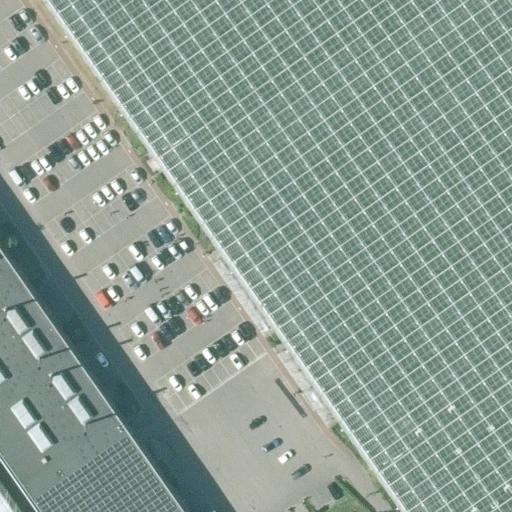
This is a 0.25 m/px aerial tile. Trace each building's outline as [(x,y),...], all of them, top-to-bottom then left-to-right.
[(511,511),(511,0),(51,0),(409,511),(511,511)] [(0,368),(10,370),(11,361),(27,353),(24,381),(32,382),(33,365),(50,385),(58,381),(48,359),(36,365),(25,342),(29,338),(18,317),(3,324),(16,313),(0,295),(0,286),(7,283),(8,272),(4,276),(0,266),(0,368)] [(11,391),(8,386),(0,390),(0,398),(11,417),(38,400),(27,382),(11,391)] [(23,409),(12,418),(27,436),(45,422),(36,410),(28,416),(23,409)] [(18,511),(0,485),(0,511),(18,511)] [(180,511),(169,493),(146,494),(147,506),(137,507),(137,511),(180,511)]
